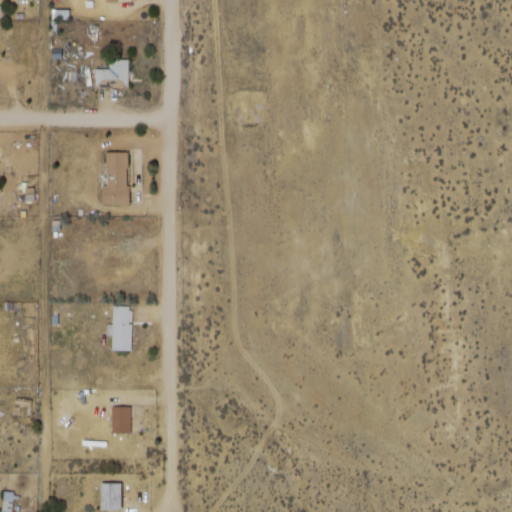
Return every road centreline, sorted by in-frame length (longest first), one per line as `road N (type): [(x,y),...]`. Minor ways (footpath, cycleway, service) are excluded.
road 1 (residential): [(185,511),(171,0)]
road 2 (residential): [(45,0),(46,511)]
road 3 (residential): [(172,120),(0,117)]
